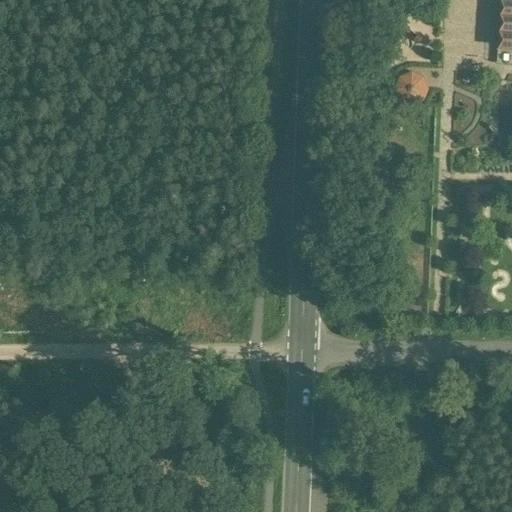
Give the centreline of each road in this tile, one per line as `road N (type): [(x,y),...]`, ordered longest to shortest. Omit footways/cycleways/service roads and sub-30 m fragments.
road 1 (secondary): [(313,0),(302,352)]
road 2 (track): [(0,354),(253,352)]
road 3 (tertiary): [(302,352),(511,352)]
road 4 (secondary): [(302,352),(295,511)]
